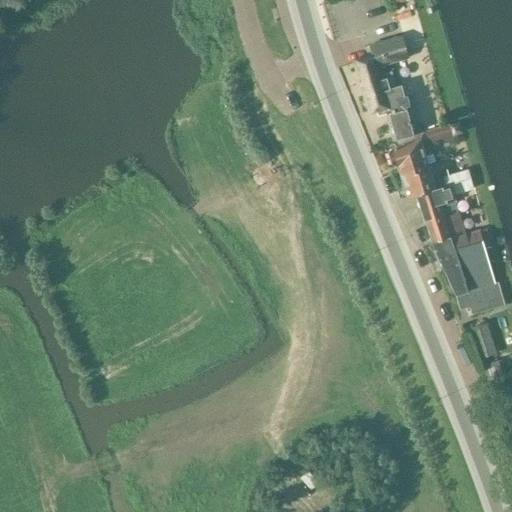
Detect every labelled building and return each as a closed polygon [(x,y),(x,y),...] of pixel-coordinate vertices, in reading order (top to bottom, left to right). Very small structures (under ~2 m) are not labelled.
[(374,111),(376,110),(378,116),(386,114),(393,141),(396,140),(414,135),(407,108),(407,107),(411,106),(407,95),(405,96),(401,85),(396,87),(392,71),(380,75),(379,74),(377,68),(410,58),(403,35),(368,45),(371,55),(358,59),(365,80),(368,93),(374,111)] [(414,135),(396,140),(398,144),(400,143),(421,138),(421,140),(425,139),(426,143),(451,136),(448,125),(425,131),(423,133),(414,135)] [(401,174),(429,166),(421,140),(421,138),(400,143),(398,144),(392,146),(393,146),(390,147),(388,152),(391,164),(399,167),(401,174)] [(469,170),(433,180),(429,166),(401,174),(408,197),(417,195),(417,194),(471,179),(469,170)] [(474,189),(471,179),(417,194),(417,195),(424,219),(425,219),(426,222),(445,216),(442,207),(457,203),(454,195),(474,189)] [(445,216),(426,222),(432,242),(450,236),(453,246),(472,240),(473,243),(483,241),(480,230),(479,228),(465,232),(459,213),(445,216)] [(432,242),(431,242),(431,243),(435,252),(440,261),(443,268),(458,263),(460,269),(479,264),(480,266),(489,263),(485,249),(483,241),(473,243),(472,240),(453,246),(450,236),(432,242)] [(458,263),(443,268),(446,273),(455,294),(460,309),(486,302),(486,300),(482,287),(494,283),(495,283),(489,263),(480,266),(479,264),(460,269),(458,263)] [(496,354),(488,326),(474,330),(482,358),(496,354)] [(503,377),(499,360),(482,365),(487,381),(503,377)]
